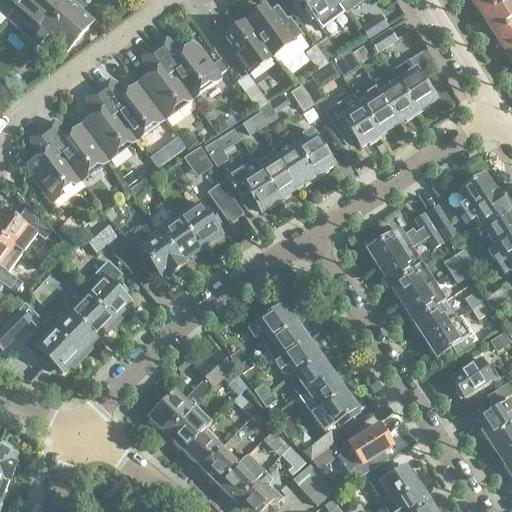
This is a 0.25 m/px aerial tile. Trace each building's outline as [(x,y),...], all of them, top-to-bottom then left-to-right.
[(0,0),(0,14),(23,35),(53,0),(0,0)] [(93,24),(66,0),(53,0),(23,35),(38,48),(47,37),(67,54),(93,24)] [(298,0),(322,32),(345,16),(339,8),(333,0),(298,0)] [(470,0),(482,18),(510,0),(470,0)] [(511,0),(510,0),(482,18),(495,38),(511,27),(511,0)] [(265,10),(245,25),(271,60),(295,43),(278,21),(275,24),(265,10)] [(388,29),(388,28),(381,17),(362,30),(369,42),(388,29)] [(271,60),(245,25),(226,40),(235,53),(232,55),(248,77),(271,60)] [(511,27),(495,38),(508,59),(511,56),(511,27)] [(397,43),(390,32),(371,44),(378,56),(397,43)] [(326,41),(315,49),(314,49),(327,67),(339,59),(326,41)] [(164,42),(155,49),(194,102),(223,81),(201,50),(193,45),(176,58),(164,42)] [(194,102),(155,49),(144,58),(155,73),(138,85),(166,123),(194,102)] [(327,67),(314,49),(306,56),(319,73),(327,67)] [(350,73),(371,60),(363,49),(343,63),(350,73)] [(406,78),(397,84),(416,114),(435,102),(412,67),(403,73),(406,78)] [(314,108),(326,100),(313,81),(307,85),(305,81),(299,85),(302,88),(314,108)] [(166,123),(138,85),(120,99),(109,83),(98,91),(137,144),(166,123)] [(416,114),(397,84),(386,91),(383,85),(375,91),(398,126),(416,114)] [(245,95),(257,113),(267,106),(268,105),(255,87),(245,95)] [(314,108),(302,88),(291,95),(304,115),(314,108)] [(137,144),(98,91),(88,99),(99,115),(81,127),(109,165),(137,144)] [(398,126),(375,91),(367,96),(371,102),(360,109),(379,138),(398,126)] [(267,106),(257,113),(259,116),(252,120),(259,131),(276,120),(267,106)] [(379,138),(360,109),(351,114),(347,108),(338,115),(361,150),(379,138)] [(250,137),(259,131),(252,120),(243,127),(250,137)] [(109,165),(81,127),(64,140),(53,125),(42,133),(80,186),(109,165)] [(306,144),(296,150),(315,179),(334,167),(311,132),(302,138),(306,144)] [(80,186),(42,133),(32,141),(43,156),(27,168),(29,177),(52,207),(80,186)] [(198,146),(192,138),(182,145),(183,147),(185,150),(188,153),(198,146)] [(217,170),(229,163),(216,143),(205,150),(217,170)] [(185,150),(183,147),(183,148),(179,147),(176,150),(176,153),(177,156),(181,157),(184,155),(185,150)] [(206,171),(206,172),(211,168),(199,150),(185,160),(189,165),(190,164),(198,176),(206,171)] [(283,150),(275,156),(298,191),(315,179),(296,150),(287,156),(283,150)] [(271,166),(261,173),(281,204),(292,197),(291,195),(298,191),(275,156),(267,161),(271,166)] [(270,211),(281,204),(261,173),(252,178),(249,173),(239,179),(262,214),(269,209),(270,211)] [(132,174),(122,181),(128,189),(138,182),(132,174)] [(460,208),(466,217),(497,196),(485,178),(461,194),(468,204),(460,208)] [(229,227),(244,217),(222,185),(207,195),(229,227)] [(497,196),(466,217),(470,224),(477,219),(484,230),(508,214),(497,196)] [(2,211),(5,213),(0,219),(0,239),(23,257),(38,237),(46,243),(53,233),(50,230),(35,219),(37,216),(29,209),(13,197),(2,211)] [(198,204),(190,209),(178,218),(203,254),(214,246),(212,243),(221,237),(217,229),(222,226),(211,210),(205,214),(198,204)] [(440,233),(450,226),(438,208),(427,214),(440,233)] [(511,220),(508,214),(484,230),(477,235),(483,244),(490,239),(495,247),(511,236),(511,220)] [(389,230),(386,229),(382,231),(382,230),(377,233),(378,234),(374,237),(373,240),(378,247),(368,252),(380,271),(412,251),(427,241),(437,234),(426,216),(416,222),(422,232),(416,236),(414,232),(404,238),(394,236),(393,236),(389,230)] [(178,218),(165,227),(158,232),(181,265),(190,259),(192,262),(203,254),(178,218)] [(107,248),(117,239),(100,220),(90,229),(107,248)] [(447,244),(457,237),(450,226),(440,233),(447,244)] [(107,248),(90,229),(80,238),(97,257),(107,248)] [(158,232),(146,241),(141,235),(125,247),(142,270),(145,268),(152,277),(157,273),(162,280),(168,275),(170,278),(183,268),(181,265),(158,232)] [(437,234),(427,241),(434,251),(444,244),(437,234)] [(511,236),(495,247),(502,257),(495,262),(499,269),(511,261),(511,236)] [(23,257),(0,239),(0,285),(3,288),(4,287),(16,297),(23,287),(8,276),(23,257)] [(391,288),(423,268),(412,251),(380,271),(391,288)] [(464,252),(455,258),(462,268),(471,263),(464,252)] [(455,258),(444,265),(450,276),(462,268),(455,258)] [(511,261),(499,269),(505,278),(511,273),(511,272),(511,261)] [(471,263),(462,268),(469,279),(475,287),(482,282),(477,275),(478,274),(471,263)] [(108,264),(81,292),(88,299),(116,326),(125,317),(123,315),(131,306),(124,300),(129,295),(115,282),(121,276),(108,264)] [(403,306),(434,286),(423,268),(391,288),(403,306)] [(462,268),(450,276),(457,287),(469,279),(462,268)] [(40,288),(41,288),(53,300),(64,289),(51,277),(40,288)] [(446,304),(439,294),(434,286),(403,306),(414,324),(439,308),(446,304)] [(31,298),(32,298),(44,310),(53,300),(41,288),(31,298)] [(492,313),(511,300),(511,299),(506,289),(485,302),(492,313)] [(471,312),(482,305),(475,295),(465,302),(471,312)] [(116,326),(88,299),(78,310),(74,306),(67,313),(97,342),(105,334),(106,336),(116,326)] [(479,323),(489,317),(490,316),(482,305),(471,312),(479,323)] [(284,308),(265,322),(262,318),(254,324),(257,328),(252,331),(258,339),(267,333),(279,350),(304,333),(291,314),(289,316),(284,308)] [(439,308),(414,324),(425,341),(456,322),(452,314),(445,318),(439,308)] [(21,312),(8,324),(0,332),(0,349),(3,352),(33,323),(21,312)] [(97,342),(67,313),(61,319),(65,323),(55,333),(84,360),(92,352),(90,350),(97,342)] [(468,340),(461,329),(456,322),(425,341),(437,360),(468,340)] [(84,360),(55,333),(46,325),(29,343),(44,357),(40,362),(53,375),(57,370),(64,377),(72,368),(74,370),(84,360)] [(304,333),(279,350),(281,352),(272,358),(282,373),(291,367),(297,376),(322,358),(315,348),(313,349),(304,336),(306,335),(304,333)] [(505,335),(490,344),(497,354),(511,345),(505,335)] [(236,368),(247,361),(241,352),(230,359),(236,368)] [(150,420),(168,437),(191,415),(196,410),(215,390),(223,382),(230,389),(240,380),(234,373),(235,371),(218,353),(198,372),(206,380),(185,403),(176,393),(169,400),(168,398),(159,407),(161,409),(150,420)] [(322,358),(297,376),(304,386),(296,392),(306,407),(315,400),(315,401),(340,383),(340,382),(337,384),(328,370),(330,368),(322,358)] [(183,359),(174,368),(183,376),(192,367),(183,359)] [(236,368),(242,377),(253,370),(247,361),(236,368)] [(465,403),(495,382),(482,362),(451,382),(457,391),(455,392),(461,402),(463,401),(465,403)] [(340,383),(315,401),(329,420),(320,426),(325,433),(339,423),(341,427),(359,415),(356,411),(352,404),(354,402),(340,383)] [(496,407),(511,395),(511,388),(509,383),(489,397),(496,407)] [(260,403),(271,395),(265,385),(254,393),(260,403)] [(260,403),(267,411),(278,403),(271,395),(260,403)] [(484,431),(481,432),(488,442),(511,427),(511,403),(511,402),(479,423),(484,431)] [(251,422),(258,414),(248,404),(241,412),(251,422)] [(185,454),(208,432),(212,427),(196,410),(191,415),(168,437),(185,454)] [(268,423),(260,416),(258,414),(251,422),(261,431),(268,423)] [(285,436),(295,429),(289,420),(278,427),(285,436)] [(350,448),(352,451),(338,459),(349,477),(363,468),(393,448),(380,427),(350,448)] [(511,427),(488,442),(495,453),(497,452),(501,459),(511,451),(511,427)] [(290,444),(301,437),(295,429),(285,436),(290,444)] [(208,432),(185,454),(202,471),(222,451),(226,447),(219,441),(218,442),(208,432)] [(319,473),(338,459),(340,457),(326,437),(305,454),(319,473)] [(283,458),(291,451),(281,440),(273,448),(283,458)] [(0,445),(0,479),(9,483),(12,484),(18,468),(15,467),(18,460),(9,457),(12,450),(0,445)] [(222,451),(202,471),(219,488),(239,468),(222,451)] [(511,451),(501,459),(506,466),(504,467),(510,477),(511,476),(511,451)] [(239,468),(219,488),(236,505),(256,485),(266,475),(258,467),(249,477),(239,468)] [(294,483),(317,509),(334,494),(312,468),(294,483)] [(401,468),(389,475),(388,474),(370,485),(379,499),(389,493),(395,503),(420,486),(414,475),(411,477),(407,469),(403,471),(401,468)] [(9,483),(0,479),(0,503),(4,505),(8,493),(5,492),(9,483)] [(256,485),(236,505),(243,511),(264,511),(274,502),(256,485)] [(387,511),(418,511),(430,505),(425,498),(427,497),(420,486),(395,503),(386,509),(387,511)] [(339,511),(337,509),(338,508),(332,501),(331,502),(336,509),(331,511),(339,511)]
